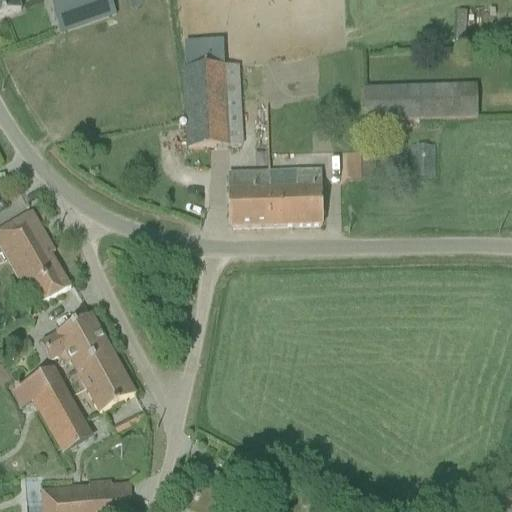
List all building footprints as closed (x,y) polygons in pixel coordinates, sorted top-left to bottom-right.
[(0,0),(0,20),(20,12),(15,0),(0,0)] [(110,0),(46,0),(59,36),(116,16),(110,0)] [(454,10),(442,10),(443,32),(454,32),(454,10)] [(184,60),(185,69),(182,69),(187,151),(241,148),(236,66),(208,68),(208,59),(184,60)] [(325,66),(269,66),(269,109),(307,109),(307,131),(325,131),(325,66)] [(362,91),(363,103),(364,123),(477,120),(476,100),(476,87),(362,91)] [(147,130),(147,168),(159,167),(159,130),(147,130)] [(434,148),(408,148),(408,179),(434,179),(434,148)] [(253,170),(252,153),(239,153),(240,171),(253,170)] [(228,176),(229,231),(321,228),(319,172),(295,173),(295,174),(228,176)] [(0,231),(0,251),(14,275),(30,302),(35,310),(70,291),(50,256),(54,254),(31,214),(0,231)] [(90,317),(72,327),(41,344),(51,363),(65,355),(99,417),(134,398),(90,317)] [(53,370),(10,393),(20,411),(30,405),(63,387),(53,370)] [(63,387),(30,405),(61,457),(93,440),(63,387)] [(238,477),(228,494),(247,504),(257,487),(238,477)] [(79,492),(41,494),(42,511),(130,511),(129,487),(110,487),(110,483),(101,484),(91,484),(91,492),(79,492)]
